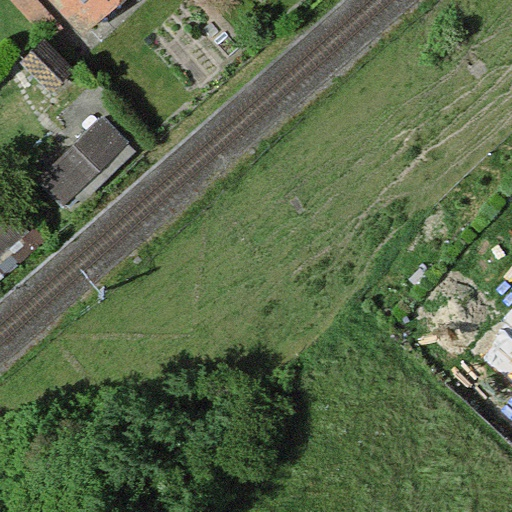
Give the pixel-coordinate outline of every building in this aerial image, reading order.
[(40,0),(12,0),(43,35),(45,34),(59,21),(40,0)] [(106,0),(62,0),(83,22),(106,0)] [(43,35),(24,54),(51,83),(72,63),(45,34),(43,35)] [(104,111),(38,172),(61,197),(127,136),(104,111)] [(0,192),(0,247),(27,226),(0,192)]
